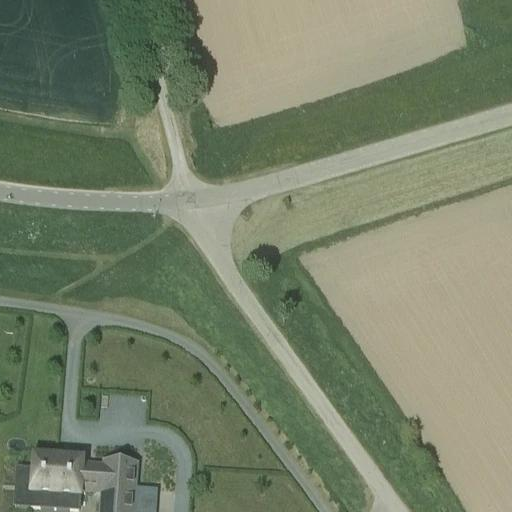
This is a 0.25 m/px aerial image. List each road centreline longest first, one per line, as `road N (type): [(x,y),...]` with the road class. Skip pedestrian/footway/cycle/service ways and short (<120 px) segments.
road 1 (unclassified): [(396,511),(251,309),(193,207)]
road 2 (unclassified): [(511,116),(193,207)]
road 3 (unclassified): [(193,207),(0,192)]
